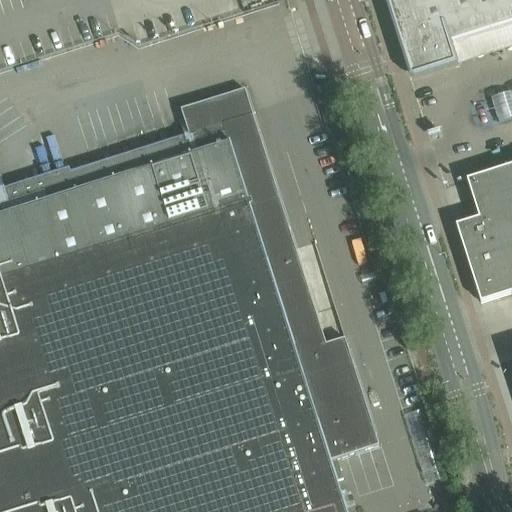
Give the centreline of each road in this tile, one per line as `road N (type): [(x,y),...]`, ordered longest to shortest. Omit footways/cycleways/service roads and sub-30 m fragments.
road 1 (tertiary): [(379,118),(450,346)]
road 2 (tertiary): [(490,479),(477,392),(450,346)]
road 3 (tertiary): [(450,346),(457,398),(490,479)]
